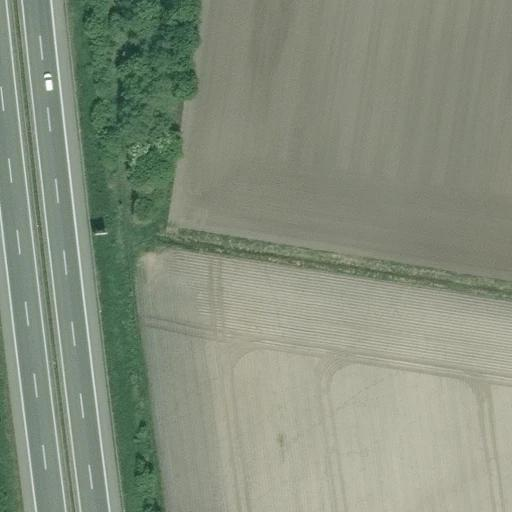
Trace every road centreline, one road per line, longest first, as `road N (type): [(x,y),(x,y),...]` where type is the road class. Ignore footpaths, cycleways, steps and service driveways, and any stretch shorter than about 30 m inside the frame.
road 1 (motorway): [(97,511),(36,0)]
road 2 (motorway): [(0,73),(51,511)]
